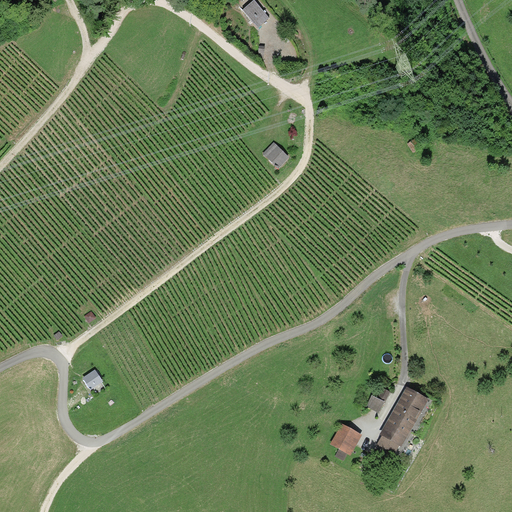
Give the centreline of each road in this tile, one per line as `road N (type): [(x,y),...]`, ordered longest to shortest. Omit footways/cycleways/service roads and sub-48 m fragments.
road 1 (track): [(511,226),(446,235),(374,276),(330,314),(119,435),(91,443),(67,427),(65,361)]
road 2 (track): [(65,361),(84,337),(283,184),(302,160),(306,92)]
road 3 (track): [(0,166),(74,84),(85,54),(103,46),(131,4),(149,0)]
road 4 (track): [(155,0),(278,85)]
